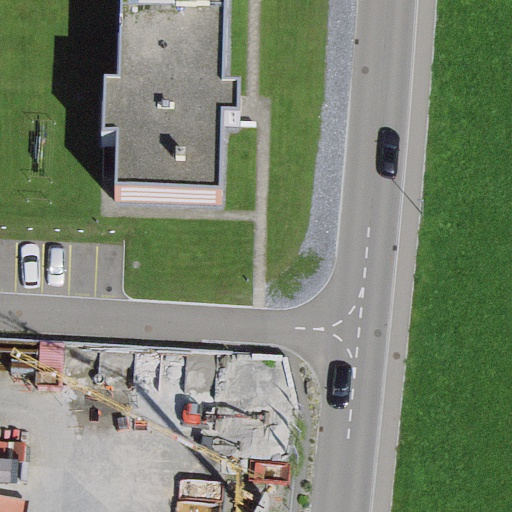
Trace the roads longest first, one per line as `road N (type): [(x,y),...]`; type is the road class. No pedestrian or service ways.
road 1 (residential): [(0,311),(350,332)]
road 2 (tertiary): [(388,0),(365,282),(350,332)]
road 3 (tertiary): [(350,332),(356,376),(343,511)]
road 4 (unknown): [(0,395),(41,405),(80,433),(123,511)]
